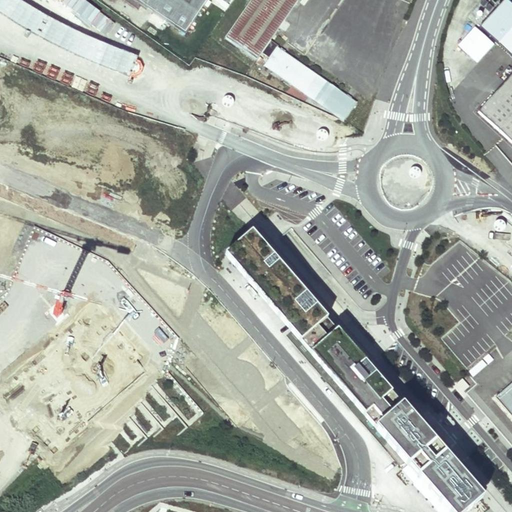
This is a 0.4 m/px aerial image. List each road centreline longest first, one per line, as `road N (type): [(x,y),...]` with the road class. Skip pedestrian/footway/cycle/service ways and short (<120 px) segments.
road 1 (unclassified): [(351,511),(363,483),(358,442),(197,247),(217,180),(242,149),(317,171)]
road 2 (unclassified): [(343,511),(172,459),(121,472),(67,511)]
road 3 (residential): [(511,467),(394,329),(390,308),(412,219)]
road 4 (unclassified): [(116,511),(176,490),(260,511)]
